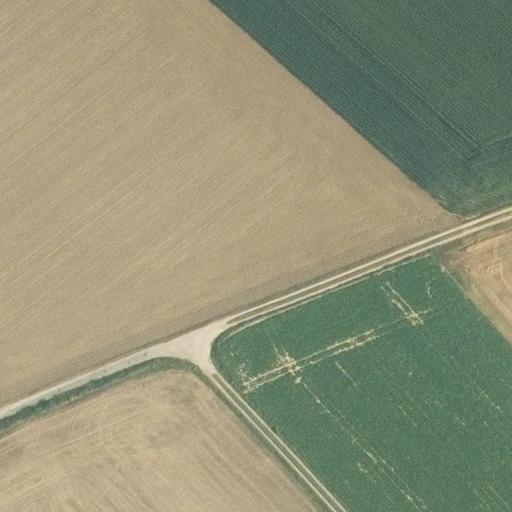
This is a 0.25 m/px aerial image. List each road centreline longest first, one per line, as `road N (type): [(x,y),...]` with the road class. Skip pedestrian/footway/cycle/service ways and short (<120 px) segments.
road 1 (track): [(188,344),(258,310),(511,229)]
road 2 (track): [(188,344),(343,511)]
road 3 (track): [(0,416),(188,344)]
